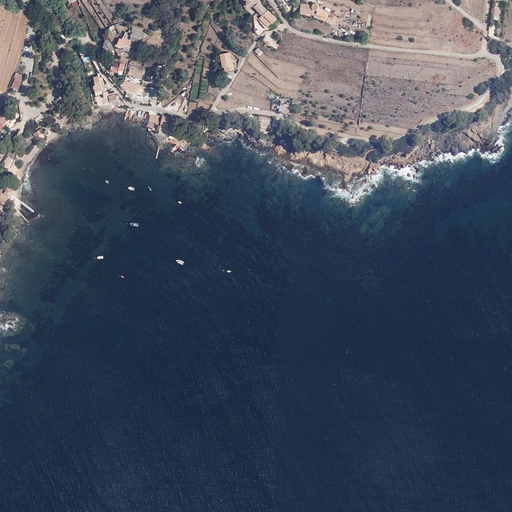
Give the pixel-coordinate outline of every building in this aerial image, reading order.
[(244,0),(244,1),(245,1),(247,1),(247,6),(254,6),(259,11),(257,13),(261,16),(267,10),(259,2),(258,1),(258,0),(244,0)] [(301,4),(301,12),(301,13),(312,14),(315,15),(314,17),(320,18),(321,16),(324,17),(323,19),(336,25),(337,22),(340,16),(328,10),(327,12),(319,7),(319,5),(318,3),(316,3),(314,3),(313,4),(312,5),(308,5),(308,4),(301,4)] [(301,12),(301,4),(293,4),(293,11),(301,12)] [(277,19),(268,10),(267,10),(261,16),(260,18),(269,27),(271,24),(277,19)] [(260,18),(258,19),(267,29),(268,29),(269,29),(273,26),(271,24),(269,27),(260,18)] [(142,31),(133,27),(132,29),(130,28),(129,31),(133,32),(132,34),(140,37),(141,35),(144,37),(146,32),(142,31)] [(132,41),(123,37),(122,39),(120,38),(117,44),(124,47),(125,44),(129,46),(132,41)] [(228,66),(228,70),(234,69),(232,58),(231,58),(230,52),(220,54),(223,67),(224,66),(228,66)] [(103,55),(98,59),(102,67),(106,73),(110,70),(109,67),(109,62),(103,55)] [(164,60),(145,56),(143,65),(158,68),(159,64),(163,64),(164,60)] [(125,64),(113,61),(111,70),(119,71),(118,74),(122,75),(125,64)] [(138,67),(131,66),(129,71),(134,72),(133,77),(142,78),(144,69),(138,68),(138,67)] [(96,87),(95,88),(96,93),(102,92),(101,89),(107,88),(107,84),(105,85),(103,85),(102,81),(101,77),(100,77),(99,75),(94,76),(95,80),(94,80),(96,84),(96,87)] [(158,76),(150,75),(149,80),(147,80),(146,83),(156,85),(158,76)] [(22,78),(21,78),(16,76),(13,84),(19,86),(22,78)] [(144,86),(129,81),(128,82),(124,81),(123,87),(127,90),(137,93),(139,88),(143,90),(144,86)] [(158,88),(145,86),(145,89),(148,89),(148,91),(144,90),(143,94),(157,96),(158,88)] [(141,96),(129,93),(128,96),(130,97),(130,98),(132,99),(132,100),(136,101),(136,100),(142,102),(145,103),(145,102),(147,103),(149,99),(141,97),(141,96)] [(109,96),(110,102),(113,102),(113,99),(119,98),(117,94),(109,95),(109,96)] [(97,101),(98,104),(110,102),(109,96),(101,97),(101,96),(95,96),(96,101),(97,101)] [(292,107),(284,104),(284,106),(285,106),(283,113),(286,114),(287,112),(288,113),(289,110),(290,111),(292,107)] [(8,109),(4,112),(10,119),(14,115),(8,109)] [(4,112),(2,115),(8,121),(10,119),(4,112)] [(2,115),(1,113),(0,113),(0,119),(6,126),(10,123),(8,121),(2,115)] [(168,134),(169,135),(170,129),(167,129),(170,116),(163,115),(160,126),(158,133),(166,137),(168,134)] [(169,135),(177,137),(177,132),(175,132),(176,123),(179,123),(179,119),(171,118),(170,129),(169,135)] [(270,120),(263,118),(262,122),(260,122),(260,126),(262,126),(262,128),(263,129),(269,129),(270,120)] [(282,129),(284,129),(285,129),(285,126),(284,125),(285,122),(275,119),(273,125),(277,126),(277,124),(283,125),(282,129)] [(313,130),(294,127),(293,134),(297,138),(298,133),(310,136),(310,133),(312,134),(313,130)] [(40,130),(32,134),(38,142),(45,137),(40,130)] [(25,137),(18,145),(20,147),(22,144),(23,145),(28,140),(25,137)] [(11,160),(12,158),(8,156),(3,163),(7,167),(11,160)] [(0,201),(4,204),(13,189),(9,186),(6,190),(2,187),(0,191),(0,201)]
